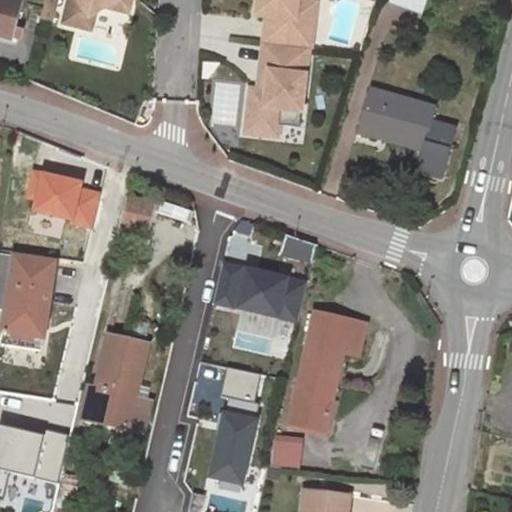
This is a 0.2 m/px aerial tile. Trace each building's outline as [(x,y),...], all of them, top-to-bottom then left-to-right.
[(0,0),(0,36),(12,40),(22,1),(16,0),(0,0)] [(58,0),(48,0),(44,20),(53,23),(58,0)] [(71,0),(65,26),(86,31),(88,21),(97,16),(108,10),(122,2),(133,4),(134,0),(71,0)] [(266,19),(263,45),(309,50),(311,50),(314,23),(302,22),(304,3),(298,2),(298,0),(257,0),(256,17),(266,19)] [(391,0),(391,2),(421,13),(426,0),(391,0)] [(133,4),(122,2),(108,10),(131,16),(133,4)] [(316,5),(304,3),(302,22),(314,23),(316,5)] [(86,31),(93,33),(97,16),(88,21),(86,31)] [(302,113),(309,50),(263,45),(260,73),(269,74),(267,93),(258,91),(250,91),(247,123),(280,127),(282,111),(302,113)] [(269,74),(260,73),(258,91),(267,93),(269,74)] [(435,108),(370,91),(359,133),(422,151),(418,172),(444,180),(457,130),(432,123),(435,108)] [(280,127),(247,123),(246,135),(279,138),(280,127)] [(83,180),(31,168),(24,199),(34,201),(31,213),(70,220),(71,225),(92,230),(102,191),(82,187),(83,180)] [(128,196),(122,224),(146,231),(153,202),(128,196)] [(0,308),(7,310),(1,344),(38,351),(43,315),(46,316),(53,262),(0,253),(0,308)] [(306,280),(223,260),(213,305),(294,324),(306,280)] [(291,423),(327,430),(344,353),(358,355),(365,324),(313,311),(291,423)] [(98,389),(91,420),(142,429),(148,403),(136,400),(148,345),(109,337),(98,389)] [(38,351),(1,344),(1,349),(38,355),(38,351)] [(91,420),(98,389),(90,387),(83,418),(91,420)] [(259,415),(222,408),(206,477),(242,486),(259,415)] [(44,435),(0,424),(0,468),(59,484),(69,435),(46,429),(44,435)] [(304,436),(274,434),(270,467),(299,469),(304,436)] [(346,511),(348,496),(304,491),(301,511),(346,511)]
